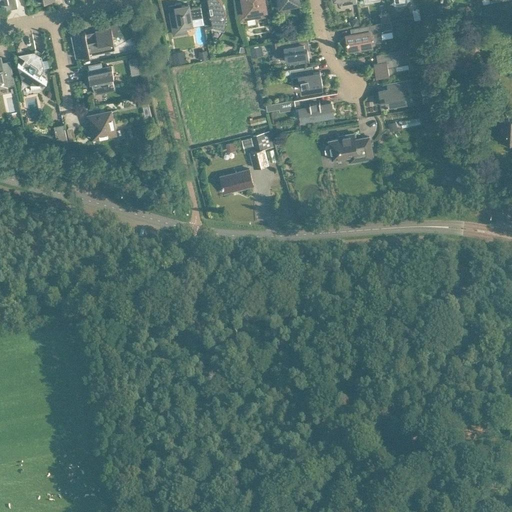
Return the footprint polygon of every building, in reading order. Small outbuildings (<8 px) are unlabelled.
[(208,0),(208,1),(200,3),(205,29),(214,27),(213,24),(224,27),(225,27),(225,25),(226,23),(226,21),(226,19),(226,17),(226,15),(226,13),(225,11),(224,8),(224,6),(223,4),(222,2),(220,0),(208,0)] [(263,0),(236,0),(240,21),(266,16),(263,0)] [(273,0),(275,13),(291,10),(290,4),(300,2),(299,0),(273,0)] [(182,5),(181,2),(175,3),(177,10),(170,11),(174,34),(188,31),(187,25),(193,24),(189,4),(182,5)] [(386,4),(387,12),(396,10),(395,3),(386,4)] [(450,13),(448,3),(443,4),(442,6),(443,14),(450,13)] [(421,18),(419,8),(413,10),(415,19),(421,18)] [(380,14),(382,22),(389,21),(388,13),(380,14)] [(391,21),(385,21),(381,28),(377,29),(370,24),(351,28),(351,34),(346,35),(348,50),(373,46),(372,43),(380,41),(381,40),(382,38),(382,36),(382,32),(393,30),(391,21)] [(108,28),(96,30),(96,32),(86,34),(86,32),(72,35),(77,57),(91,54),(90,54),(115,49),(114,40),(113,34),(118,33),(116,23),(107,24),(108,28)] [(463,31),(463,39),(479,40),(479,32),(463,31)] [(310,57),(307,42),(301,43),(300,37),(275,41),(277,55),(285,53),(287,61),(310,57)] [(182,55),(193,52),(189,39),(178,42),(182,55)] [(395,67),(395,66),(409,63),(407,48),(377,54),(378,54),(379,62),(374,63),(376,76),(390,74),(391,73),(392,73),(393,72),(393,71),(394,71),(394,70),(395,69),(395,68),(395,67)] [(19,62),(22,79),(30,84),(47,80),(40,76),(43,70),(45,72),(42,56),(34,51),(27,52),(24,58),(28,61),(25,66),(19,62)] [(129,57),(131,66),(139,64),(138,55),(129,57)] [(0,87),(15,84),(10,65),(3,66),(3,62),(0,62),(0,87)] [(115,90),(113,77),(114,76),(114,75),(116,74),(115,74),(114,74),(112,65),(88,70),(90,79),(88,79),(88,80),(90,80),(90,81),(92,81),(95,94),(115,90)] [(323,85),(321,76),(320,71),(310,73),(308,66),(290,69),(291,77),(292,77),(293,84),(300,83),(301,89),(323,85)] [(408,85),(407,79),(392,81),(393,87),(380,90),(383,105),(386,105),(389,105),(389,104),(406,101),(405,93),(409,92),(408,85)] [(333,114),(332,104),(331,101),(320,103),(320,100),(316,101),(316,96),(321,95),(321,94),(294,99),(295,105),(299,105),(302,120),(333,114)] [(258,99),(259,107),(269,106),(268,98),(258,99)] [(408,118),(426,114),(424,106),(406,110),(408,118)] [(93,138),(113,134),(116,134),(111,111),(118,110),(118,109),(89,115),(91,125),(90,125),(94,145),(95,145),(93,138)] [(396,121),(403,118),(400,111),(394,113),(396,121)] [(511,118),(502,118),(501,140),(511,140),(511,118)] [(53,125),(56,137),(68,140),(64,123),(53,125)] [(253,134),(254,135),(257,149),(274,146),(270,131),(253,134)] [(354,133),(345,134),(339,135),(339,138),(329,139),(330,145),(327,145),(325,148),(326,152),(328,154),(332,153),(332,158),(334,158),(337,160),(342,159),(343,156),(349,155),(350,161),(373,157),(370,136),(355,139),(354,133)] [(242,139),(245,151),(254,149),(252,137),(242,139)] [(265,149),(251,152),(255,168),(269,164),(265,149)] [(250,169),(221,176),(224,191),(254,185),(250,169)]
